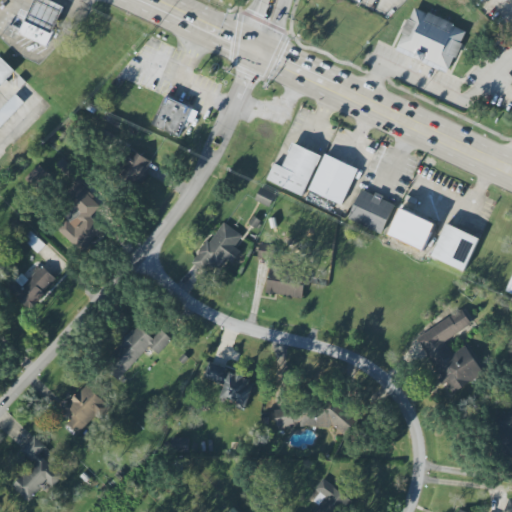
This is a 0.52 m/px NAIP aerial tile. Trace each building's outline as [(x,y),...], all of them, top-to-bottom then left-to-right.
[(65,6),(50,0),(34,0),(20,35),(48,46),(65,6)] [(449,73),(466,29),(412,8),(395,52),(449,73)] [(0,85),(15,70),(1,56),(0,57),(0,85)] [(20,77),(14,83),(20,90),(27,83),(20,77)] [(17,95),(0,112),(0,131),(26,104),(17,95)] [(165,97),(151,127),(176,139),(190,110),(165,97)] [(294,144),(282,168),(274,164),(266,180),(301,197),(321,158),(294,144)] [(141,186),(152,160),(131,151),(121,178),(141,186)] [(325,156),(358,171),(341,206),(309,191),(325,156)] [(79,250),(99,237),(103,233),(98,225),(90,217),(101,206),(95,197),(81,184),(85,179),(64,160),(55,165),(62,171),(63,173),(73,182),(75,184),(64,196),(73,205),(77,211),(70,218),(69,218),(58,230),(79,250)] [(24,178),(35,189),(50,175),(40,164),(24,178)] [(261,189),(255,201),(269,208),(275,196),(261,189)] [(382,235),(395,205),(362,189),(348,219),(382,235)] [(254,217),(249,224),(256,229),(261,222),(254,217)] [(233,263),(241,251),(235,247),(242,235),(221,221),(194,264),(208,274),(213,266),(219,269),(226,259),(233,263)] [(447,225),(432,257),(464,272),(479,240),(447,225)] [(257,258),(271,260),(266,293),(302,298),(306,275),(279,271),(282,246),(260,243),(257,258)] [(28,279),(21,273),(7,289),(29,309),(57,280),(41,265),(28,279)] [(466,346),(452,354),(444,341),(472,325),(463,310),(416,336),(450,394),(483,375),(466,346)] [(150,346),(158,354),(172,339),(161,329),(153,338),(139,325),(101,364),(118,380),(150,346)] [(203,377),(224,386),(219,398),(244,409),(256,382),(210,361),(203,377)] [(67,424),(80,436),(108,405),(85,385),(66,406),(75,414),(67,424)] [(277,431),(336,423),(337,435),(354,433),(351,408),(339,410),(338,403),(328,405),(328,402),(274,409),(277,431)] [(511,453),(511,429),(509,412),(492,415),(499,455),(511,453)] [(29,501),(47,481),(53,487),(63,475),(39,454),(46,447),(34,436),(21,450),(35,462),(13,487),(29,501)] [(189,438),(172,438),(172,453),(189,453),(189,438)] [(319,505),(314,511),(340,511),(350,497),(322,479),(315,490),(319,493),(314,501),(319,505)] [(503,511),(511,511),(511,499),(509,498),(503,511)]
